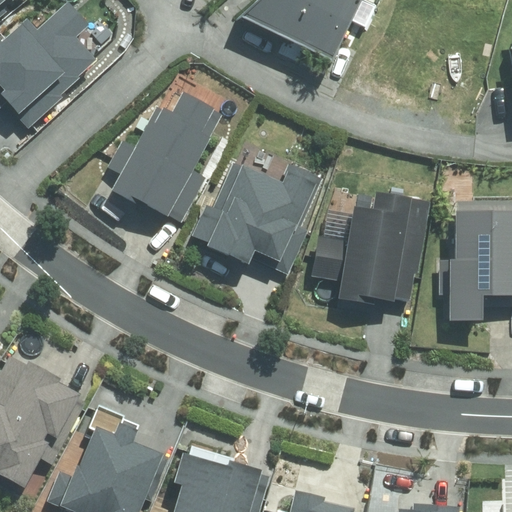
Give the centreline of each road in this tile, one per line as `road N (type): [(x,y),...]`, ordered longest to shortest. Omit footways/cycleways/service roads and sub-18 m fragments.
road 1 (residential): [(0,217),(96,292),(236,362),(398,406),(511,416)]
road 2 (residential): [(183,32),(327,112),(426,142),(473,147)]
road 3 (residential): [(0,198),(183,32)]
